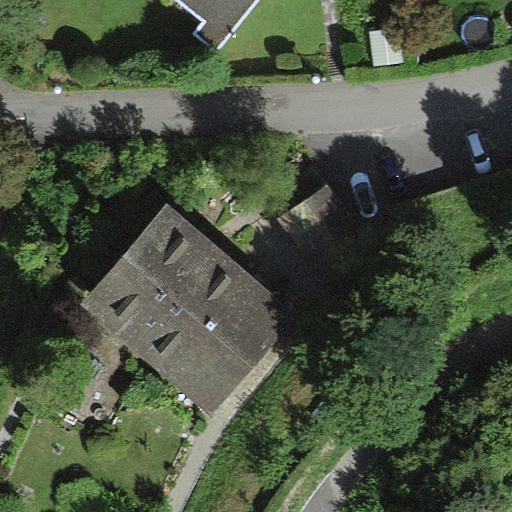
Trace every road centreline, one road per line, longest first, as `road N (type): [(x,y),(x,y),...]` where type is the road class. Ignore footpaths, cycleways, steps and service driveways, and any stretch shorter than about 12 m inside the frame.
road 1 (residential): [(0,114),(391,112),(511,82)]
road 2 (residential): [(321,511),(440,381),(511,329)]
